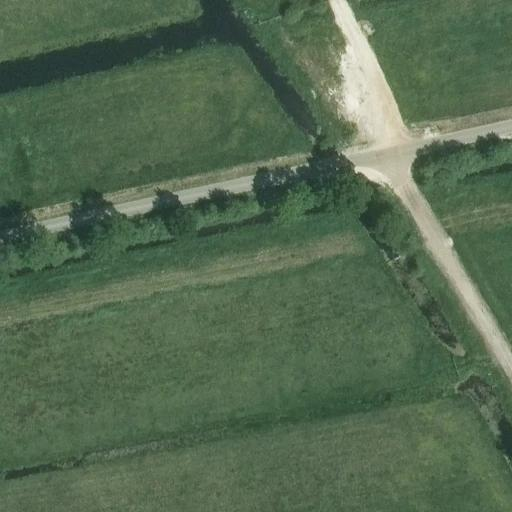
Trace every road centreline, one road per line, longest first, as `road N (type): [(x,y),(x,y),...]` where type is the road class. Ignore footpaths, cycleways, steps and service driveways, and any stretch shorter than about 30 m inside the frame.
road 1 (unclassified): [(0,238),(511,128)]
road 2 (track): [(511,372),(393,170),(387,105),(335,0)]
